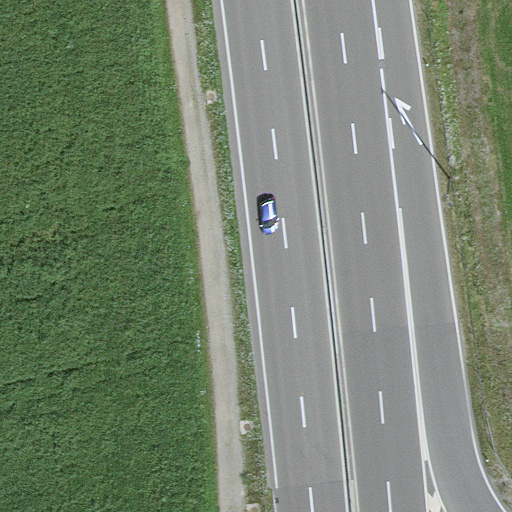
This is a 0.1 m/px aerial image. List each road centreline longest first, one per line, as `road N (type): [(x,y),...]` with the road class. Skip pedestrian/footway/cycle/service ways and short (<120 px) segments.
road 1 (motorway): [(257,0),(304,419),(327,511)]
road 2 (track): [(175,0),(225,511)]
road 3 (motorway): [(377,422),(335,0)]
road 4 (primary): [(463,511),(377,422)]
